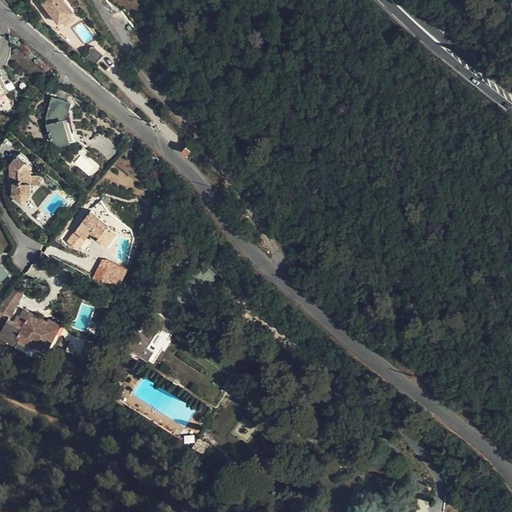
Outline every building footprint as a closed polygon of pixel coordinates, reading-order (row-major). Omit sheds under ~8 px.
[(61,0),(39,0),(56,24),(58,23),(69,16),(71,13),(61,0)] [(69,16),(58,23),(62,27),(72,21),(69,16)] [(89,50),(80,58),(90,69),(100,58),(92,50),(89,50)] [(1,75),(0,75),(0,95),(8,91),(1,75)] [(71,102),(53,96),(46,120),(52,142),(57,141),(58,146),(73,141),(66,117),(71,102)] [(17,154),(10,162),(14,165),(14,175),(14,194),(13,195),(23,203),(31,193),(31,168),(32,167),(17,154)] [(150,170),(159,160),(152,154),(143,164),(150,170)] [(76,166),(90,175),(96,165),(81,156),(76,166)] [(100,236),(98,238),(98,239),(107,246),(118,231),(111,225),(92,210),(76,230),(86,238),(91,233),(93,235),(95,233),(100,236)] [(78,249),(86,238),(76,230),(67,241),(78,249)] [(52,262),(43,256),(38,263),(47,269),(52,262)] [(104,266),(95,279),(119,292),(124,279),(104,266)] [(7,297),(18,303),(24,290),(13,290),(7,297)] [(7,297),(0,305),(0,321),(2,318),(0,317),(3,312),(4,313),(11,316),(18,303),(7,297)] [(48,319),(47,321),(45,324),(41,322),(42,319),(24,309),(19,318),(25,320),(23,325),(8,317),(0,334),(19,344),(22,341),(32,346),(37,344),(48,349),(56,332),(60,325),(48,319)] [(155,309),(129,347),(153,363),(179,325),(155,309)] [(61,335),(56,332),(48,349),(37,344),(32,346),(32,348),(50,357),(61,335)] [(89,360),(95,344),(69,335),(63,352),(89,360)] [(183,436),(184,444),(194,443),(194,435),(183,436)]
